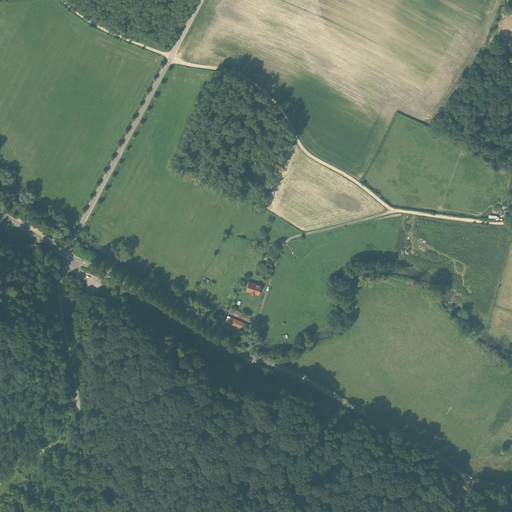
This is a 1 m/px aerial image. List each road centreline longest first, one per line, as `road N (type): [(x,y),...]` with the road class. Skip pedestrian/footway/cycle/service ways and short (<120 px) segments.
road 1 (unclassified): [(511,486),(464,476),(308,380),(228,347),(113,274),(66,255)]
road 2 (unclassified): [(66,255),(201,0)]
road 3 (track): [(118,511),(134,491),(138,431),(164,399),(217,427),(227,472),(248,511)]
road 4 (track): [(66,255),(59,296),(78,407)]
road 5 (track): [(392,211),(511,223)]
